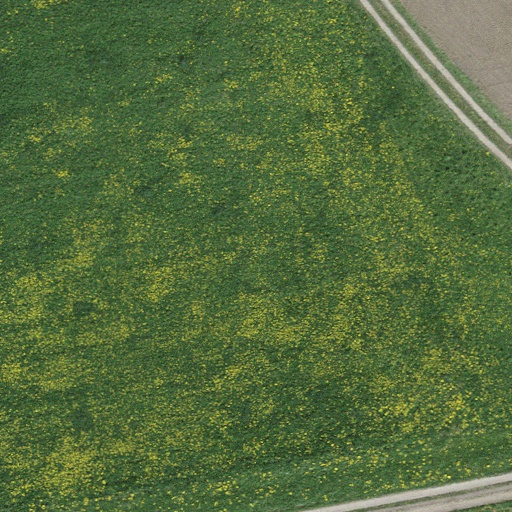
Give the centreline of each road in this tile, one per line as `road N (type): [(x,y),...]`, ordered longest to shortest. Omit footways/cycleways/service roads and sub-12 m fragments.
road 1 (track): [(511,167),(476,140),(368,0)]
road 2 (track): [(393,511),(511,488)]
